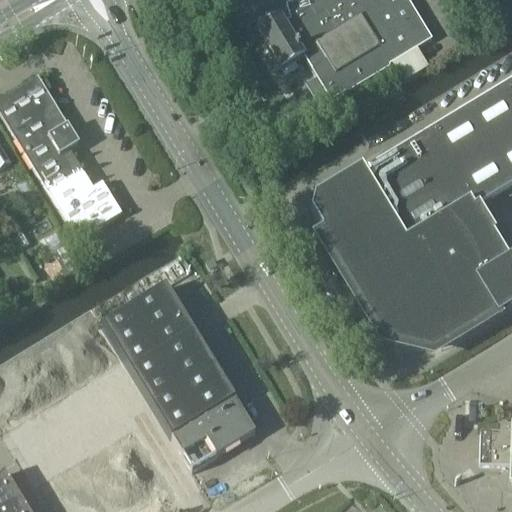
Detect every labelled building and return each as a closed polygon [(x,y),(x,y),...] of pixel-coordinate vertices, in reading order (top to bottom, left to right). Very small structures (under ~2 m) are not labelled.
[(404,0),(310,0),(285,8),(289,22),(283,27),(304,60),(303,60),(329,105),(431,42),(404,0)] [(304,60),(283,27),(280,21),(255,35),(279,75),(303,60),(304,60)] [(74,243),(76,245),(120,218),(101,187),(92,193),(68,155),(78,149),(36,82),(0,104),(0,121),(67,231),(60,235),(67,247),(74,243)] [(319,230),(386,340),(430,351),(511,300),(511,280),(488,241),(494,237),(477,210),(511,188),(511,83),(363,175),(360,171),(329,190),(326,203),(314,200),(310,215),(322,218),(319,230)] [(0,173),(9,168),(0,152),(0,173)] [(57,235),(44,243),(52,257),(61,271),(63,277),(77,268),(65,249),(57,235)] [(211,263),(204,267),(208,274),(215,270),(211,263)] [(164,291),(101,330),(160,427),(191,476),(254,438),(233,404),(165,292),(164,291)] [(97,323),(0,381),(0,430),(118,359),(97,323)] [(497,435),(489,435),(480,435),(478,468),(511,469),(511,445),(511,427),(511,426),(497,426),(497,435)] [(132,433),(33,492),(45,511),(155,511),(173,501),(132,433)] [(0,511),(24,511),(3,477),(0,479),(0,511)]
